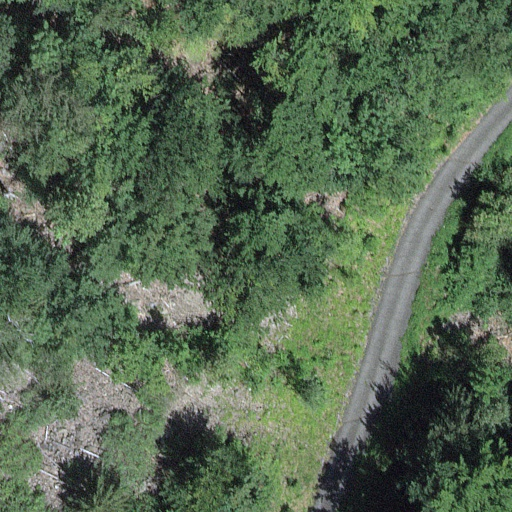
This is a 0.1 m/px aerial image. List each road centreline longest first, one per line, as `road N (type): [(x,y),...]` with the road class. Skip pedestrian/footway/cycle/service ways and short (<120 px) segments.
road 1 (motorway): [(468,511),(42,0)]
road 2 (track): [(511,110),(433,202),(324,511)]
